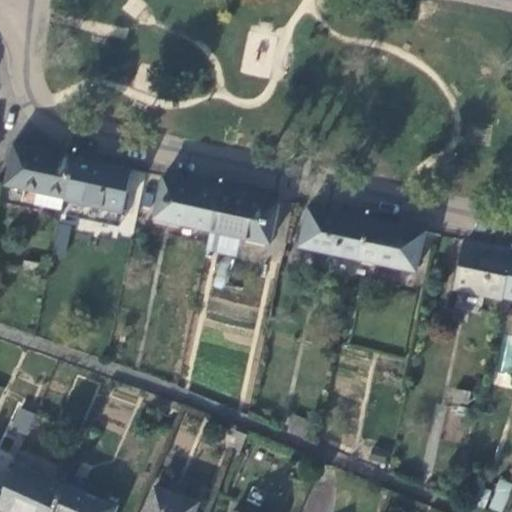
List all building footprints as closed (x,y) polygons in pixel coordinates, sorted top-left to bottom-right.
[(71,167),(13,154),(4,194),(35,201),(32,214),(60,220),(62,209),(71,167)] [(129,180),(71,167),(62,209),(89,215),(86,229),(116,236),(129,180)] [(218,199),(161,187),(152,228),(209,240),(218,199)] [(277,211),(218,199),(209,240),(206,258),(235,264),(239,247),(268,253),(277,211)] [(365,230),(305,217),(297,255),(357,268),(365,230)] [(423,242),(365,230),(357,268),(415,280),(423,242)] [(68,237),(58,234),(51,264),(63,267),(68,237)] [(511,261),(465,251),(454,298),(501,308),(501,306),(511,261)] [(511,261),(501,306),(511,307),(511,261)] [(48,275),(36,273),(34,282),(46,285),(48,275)] [(469,402),(454,399),(451,411),(466,414),(469,402)] [(311,421),(294,414),(288,430),(305,437),(311,421)] [(245,446),(234,441),(228,456),(238,461),(245,446)] [(0,498),(0,507),(11,511),(53,511),(65,486),(15,464),(0,498)] [(0,498),(10,475),(0,471),(0,498)] [(511,483),(499,478),(487,507),(497,511),(501,511),(511,488),(511,483)] [(114,511),(117,506),(66,483),(65,486),(53,511),(114,511)] [(196,511),(153,495),(146,511),(196,511)]
